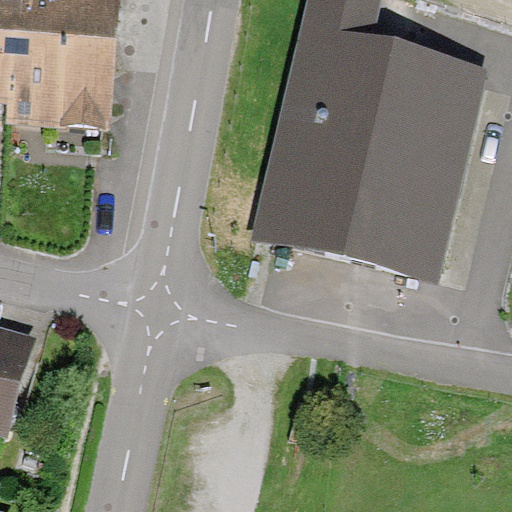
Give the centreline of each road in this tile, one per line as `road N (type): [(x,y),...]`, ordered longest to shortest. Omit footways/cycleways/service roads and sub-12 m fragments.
road 1 (residential): [(511,374),(158,309)]
road 2 (tertiary): [(158,309),(213,0)]
road 3 (tertiary): [(118,511),(158,309)]
road 4 (track): [(237,511),(272,333)]
road 5 (residential): [(0,275),(158,309)]
